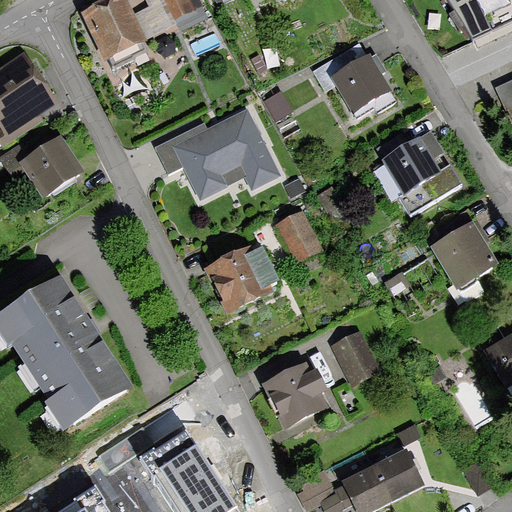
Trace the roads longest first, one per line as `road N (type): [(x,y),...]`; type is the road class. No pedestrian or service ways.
road 1 (residential): [(40,6),(292,511)]
road 2 (residential): [(494,188),(384,0)]
